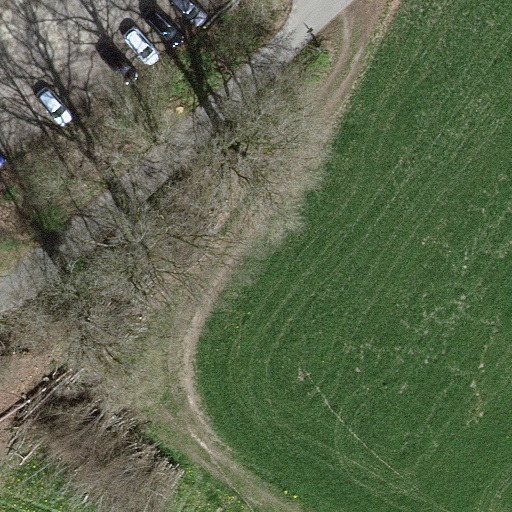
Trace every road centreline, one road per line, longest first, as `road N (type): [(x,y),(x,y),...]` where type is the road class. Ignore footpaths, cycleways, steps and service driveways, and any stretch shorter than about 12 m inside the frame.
road 1 (track): [(360,0),(340,81),(173,329),(161,376),(165,426),(190,461),(272,511)]
road 2 (unclassified): [(0,293),(126,191),(331,0)]
